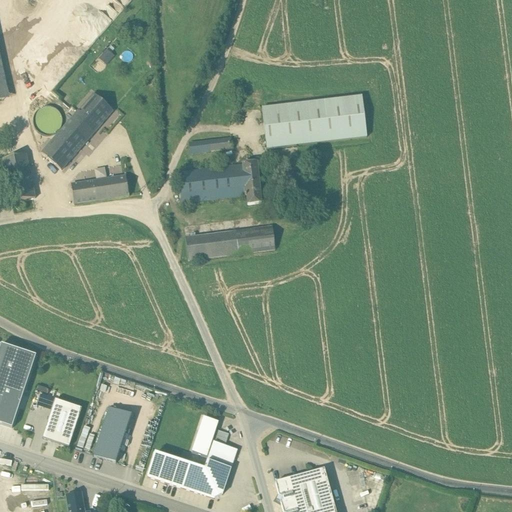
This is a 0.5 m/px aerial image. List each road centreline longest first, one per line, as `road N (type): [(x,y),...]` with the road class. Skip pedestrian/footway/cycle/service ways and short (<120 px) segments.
road 1 (residential): [(243,414),(439,480),(511,491)]
road 2 (residential): [(0,317),(52,346),(243,414)]
road 3 (track): [(156,215),(243,0)]
road 4 (track): [(243,414),(156,215)]
road 5 (unclassified): [(196,511),(0,446)]
road 6 (track): [(156,215),(117,203),(0,221)]
